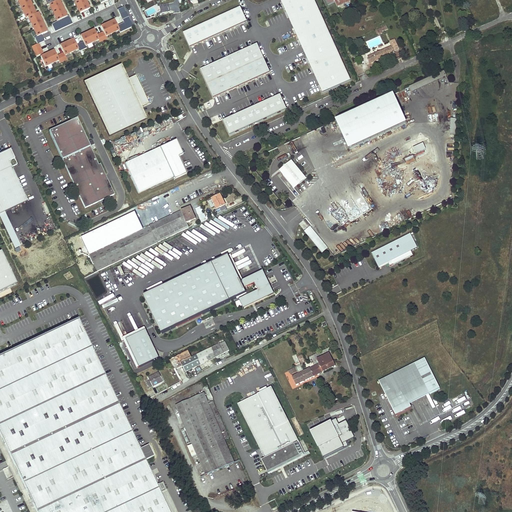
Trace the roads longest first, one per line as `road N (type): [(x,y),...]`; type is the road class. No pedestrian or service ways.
road 1 (residential): [(223,156),(331,306),(380,460)]
road 2 (unclassified): [(223,156),(511,15)]
road 3 (residential): [(0,107),(151,37)]
road 4 (tertiary): [(391,463),(474,424),(511,382)]
road 5 (residential): [(151,37),(223,156)]
